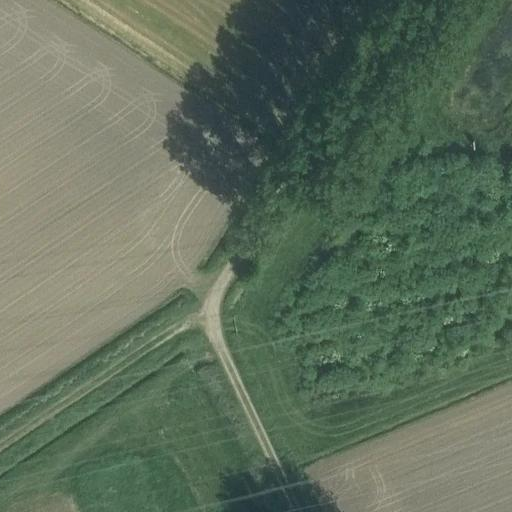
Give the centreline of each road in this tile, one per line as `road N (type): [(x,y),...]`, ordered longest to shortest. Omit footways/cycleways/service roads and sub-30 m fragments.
road 1 (track): [(203,317),(399,0)]
road 2 (track): [(203,317),(0,449)]
road 3 (track): [(293,511),(203,317)]
